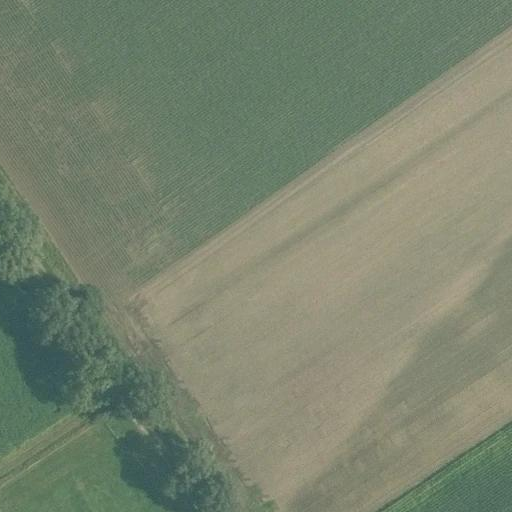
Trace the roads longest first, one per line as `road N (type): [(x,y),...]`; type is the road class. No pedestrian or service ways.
road 1 (track): [(202,511),(0,214)]
road 2 (track): [(123,395),(0,473)]
